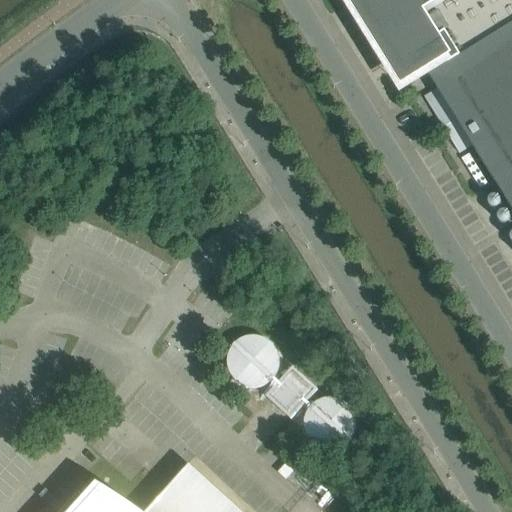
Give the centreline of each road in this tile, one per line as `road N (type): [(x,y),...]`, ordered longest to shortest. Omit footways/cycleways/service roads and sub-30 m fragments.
road 1 (unclassified): [(168,0),(487,511)]
road 2 (unclassified): [(511,348),(299,0)]
road 3 (unclassified): [(0,90),(120,0)]
